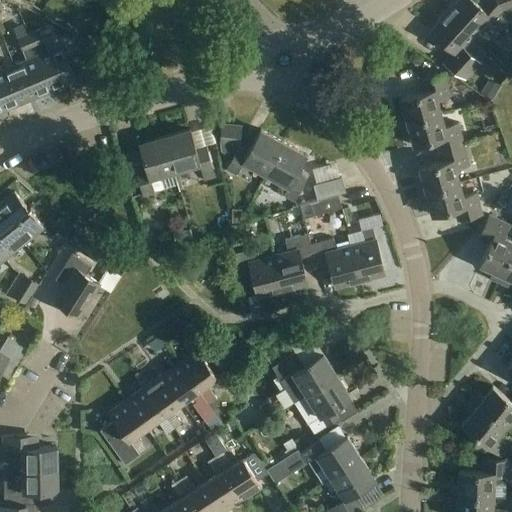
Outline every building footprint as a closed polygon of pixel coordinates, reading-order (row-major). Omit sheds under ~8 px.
[(473,0),(459,0),(448,13),(474,37),(484,25),(497,36),(511,21),(496,0),(486,0),(481,7),(473,0)] [(511,0),(496,0),(511,21),(511,19),(511,0)] [(474,37),(448,13),(430,32),(453,53),(443,63),(465,79),(480,62),(464,47),(474,37)] [(38,28),(27,33),(51,89),(74,79),(59,44),(47,49),(38,28)] [(25,58),(12,64),(27,99),(51,89),(27,33),(16,37),(25,58)] [(84,42),(80,58),(92,61),(96,45),(84,42)] [(0,100),(4,109),(27,99),(12,64),(0,69),(0,68),(0,100)] [(398,120),(399,124),(442,113),(438,99),(451,96),(446,75),(420,81),(423,93),(401,98),(404,113),(399,114),(400,119),(398,120)] [(492,99),(501,85),(489,77),(480,91),(492,99)] [(436,140),(439,151),(464,145),(459,124),(445,127),(442,113),(399,124),(400,129),(402,128),(403,134),(408,132),(412,146),(436,140)] [(267,174),(284,143),(261,130),(248,152),(239,147),(240,128),(240,127),(235,124),(234,125),(221,124),(219,144),(220,151),(232,157),(226,168),(236,174),(243,160),(267,174)] [(190,129),(165,136),(175,171),(200,163),(205,181),(215,178),(206,145),(195,148),(190,129)] [(175,171),(165,136),(140,143),(147,168),(136,171),(143,195),(163,189),(159,175),(175,171)] [(284,143),(267,174),(283,183),(278,191),(294,200),(309,174),(299,169),(306,155),(284,143)] [(416,189),(417,193),(460,183),(456,168),(469,165),(464,145),(439,151),(441,162),(419,168),(423,182),(418,184),(419,189),(416,189)] [(314,187),(318,199),(345,191),(342,178),(314,187)] [(460,183),(417,193),(419,199),(421,198),(422,203),(427,202),(430,216),(453,210),(456,222),(482,216),(476,194),(463,197),(460,183)] [(15,192),(0,203),(0,212),(10,225),(29,210),(15,192)] [(300,205),(303,218),(314,215),(341,207),(338,196),(338,194),(300,205)] [(29,210),(10,225),(25,243),(44,228),(29,210)] [(0,212),(0,233),(10,225),(0,212)] [(494,281),(498,283),(511,252),(511,241),(503,237),(509,225),(489,215),(479,239),(489,244),(480,265),(492,271),(490,276),(495,278),(494,281)] [(10,225),(0,233),(0,251),(6,259),(25,243),(10,225)] [(53,239),(63,245),(71,232),(61,226),(53,239)] [(75,229),(66,243),(86,256),(95,242),(75,229)] [(365,243),(351,246),(360,280),(385,274),(374,229),(362,232),(365,243)] [(288,252),(274,256),(282,290),(308,284),(304,265),(315,262),(311,244),(308,233),(284,239),(288,252)] [(333,238),(311,244),(315,262),(318,273),(331,270),(335,287),(360,280),(351,246),(336,250),(333,238)] [(111,256),(110,255),(102,250),(101,249),(94,259),(105,266),(111,256)] [(258,297),(282,290),(274,256),(259,260),(256,250),(246,252),(246,251),(234,254),(241,282),(253,279),(258,297)] [(511,252),(498,283),(503,285),(504,282),(509,285),(511,280),(511,252)] [(55,302),(79,316),(97,285),(100,282),(98,281),(86,274),(92,265),(72,253),(59,274),(69,280),(55,302)] [(100,282),(97,285),(110,293),(120,276),(106,267),(98,281),(100,282)] [(12,297),(25,305),(38,285),(24,277),(12,297)] [(0,374),(9,380),(28,349),(7,337),(0,349),(0,374)] [(197,349),(179,362),(209,403),(216,398),(207,385),(218,377),(197,349)] [(273,367),(288,390),(295,402),(337,375),(323,354),(306,365),(297,352),(273,367)] [(162,374),(182,402),(192,395),(196,401),(193,403),(198,411),(202,409),(208,404),(209,403),(179,362),(162,374)] [(162,374),(144,387),(156,403),(173,428),(181,422),(172,410),(182,402),(162,374)] [(295,402),(302,413),(315,433),(339,418),(333,409),(351,398),(337,375),(295,402)] [(295,427),(306,427),(288,393),(288,394),(281,382),(268,383),(255,390),(263,405),(264,414),(247,383),(239,384),(246,397),(247,413),(262,412),(270,425),(270,437),(277,437),(295,427)] [(474,397),(471,400),(505,428),(511,419),(511,400),(511,401),(493,386),(484,398),(480,395),(476,399),(474,397)] [(138,416),(147,428),(157,420),(162,428),(166,433),(173,428),(156,403),(144,387),(126,399),(138,416)] [(100,430),(125,464),(139,453),(145,448),(136,435),(147,428),(138,416),(126,399),(108,413),(113,420),(100,430)] [(505,428),(471,400),(468,404),(471,406),(467,410),(471,414),(462,425),(500,456),(506,447),(496,439),(505,428)] [(213,432),(223,424),(216,414),(206,422),(213,432)] [(204,440),(216,456),(224,451),(226,450),(215,433),(204,440)] [(3,435),(3,469),(57,468),(57,446),(28,447),(28,435),(3,435)] [(300,436),(293,441),(296,445),(298,449),(305,444),(300,436)] [(305,463),(308,462),(321,483),(323,482),(324,482),(361,458),(347,436),(326,449),(321,440),(299,454),(305,463)] [(216,456),(232,482),(243,499),(262,487),(257,480),(267,473),(254,452),(244,459),(243,458),(233,465),(224,451),(216,456)] [(218,475),(206,482),(225,511),(243,499),(232,482),(216,456),(209,461),(218,475)] [(324,482),(331,493),(338,504),(328,510),(330,511),(358,511),(364,508),(355,493),(375,480),(361,458),(324,482)] [(449,490),(449,497),(493,497),(493,482),(508,482),(508,461),(482,460),(482,472),(458,470),(458,485),(452,485),(452,490),(449,490)] [(275,483),(283,477),(275,463),(266,469),(275,483)] [(3,469),(3,492),(4,505),(29,504),(29,492),(58,492),(57,468),(3,469)] [(187,475),(179,480),(199,511),(222,511),(225,511),(206,482),(196,489),(187,475)] [(181,498),(169,505),(173,511),(199,511),(179,480),(172,484),(181,498)] [(493,497),(449,497),(450,500),(452,500),(452,506),(457,506),(457,511),(505,511),(506,511),(493,511),(493,497)]
